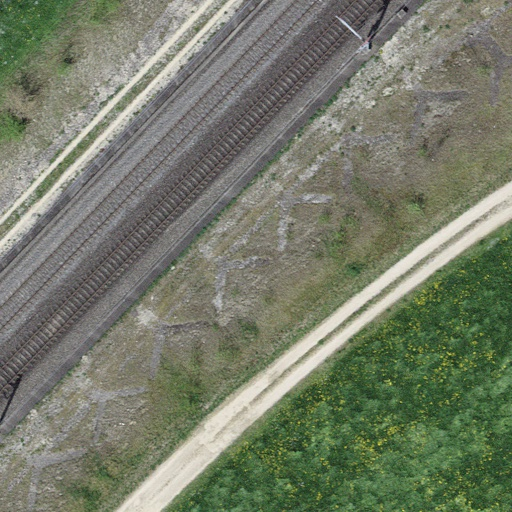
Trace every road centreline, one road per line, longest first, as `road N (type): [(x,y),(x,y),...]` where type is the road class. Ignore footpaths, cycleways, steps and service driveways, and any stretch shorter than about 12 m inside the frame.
road 1 (track): [(511,203),(284,368),(140,511)]
road 2 (track): [(225,0),(0,232)]
